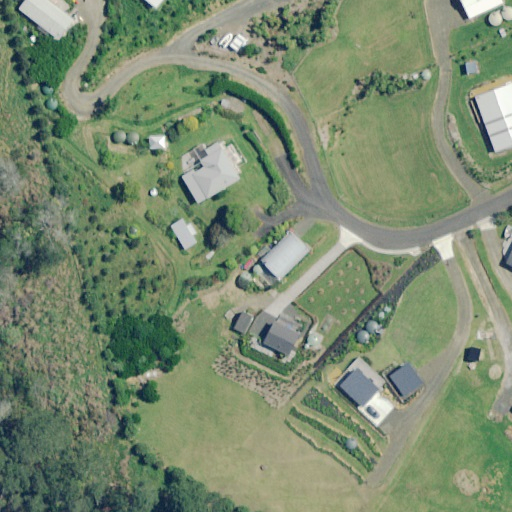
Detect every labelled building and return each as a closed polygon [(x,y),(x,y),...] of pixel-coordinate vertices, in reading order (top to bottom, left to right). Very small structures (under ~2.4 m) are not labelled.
[(29,0),(19,11),(58,45),(75,27),(44,0),(29,0)] [(141,0),(157,12),(167,0),(166,0),(141,0)] [(123,11),(122,2),(100,3),(101,13),(123,11)] [(166,149),(165,137),(149,138),(149,150),(166,149)] [(183,183),(197,210),(241,188),(219,147),(205,154),(208,161),(200,165),(204,172),(183,183)] [(193,236),(197,234),(192,225),(188,227),(183,219),(171,226),(186,251),(198,243),(193,236)] [(308,254),(288,231),(257,258),(277,282),(308,254)] [(334,383),(360,410),(385,386),(358,359),(334,383)] [(409,367),(391,377),(403,398),(421,388),(409,367)]
